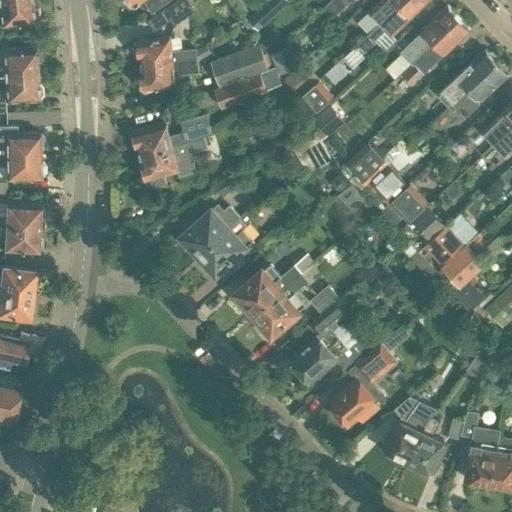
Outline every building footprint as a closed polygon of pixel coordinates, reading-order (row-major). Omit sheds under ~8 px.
[(33,5),(32,0),(0,0),(0,23),(2,24),(2,25),(35,21),(35,19),(37,15),(36,8),(33,5)] [(125,0),(128,4),(134,3),(135,4),(136,3),(137,4),(141,1),(140,0),(145,0),(153,11),(169,0),(125,0)] [(174,20),(194,6),(189,0),(178,0),(166,8),(174,20)] [(267,22),(290,0),(266,0),(256,10),(267,22)] [(332,0),(319,13),(328,22),(351,0),(332,0)] [(393,34),(412,17),(429,0),(405,0),(384,20),(382,22),(358,44),(366,51),(377,40),(376,39),(387,28),(393,34)] [(384,20),(405,0),(380,0),(370,10),(382,22),(384,20)] [(413,60),(460,16),(449,5),(423,28),(425,31),(404,50),(413,60)] [(446,53),(471,29),(460,16),(413,60),(414,60),(402,71),(413,83),(446,52),(446,53)] [(277,24),(260,32),(267,48),(284,41),(277,24)] [(140,54),(141,64),(190,60),(199,59),(198,50),(198,47),(173,50),(172,35),(138,39),(138,41),(136,44),(137,51),(140,54)] [(220,82),(220,84),(269,67),(260,42),(211,60),(220,82)] [(207,44),(198,50),(199,59),(212,51),(209,47),(207,44)] [(280,74),(299,61),(291,44),(270,53),(276,65),(275,65),(276,67),(280,74)] [(37,48),(37,47),(4,48),(4,47),(0,47),(0,73),(38,72),(38,62),(41,59),(41,52),(37,48)] [(451,105),(498,61),(487,49),(440,93),(451,105)] [(190,60),(141,64),(142,73),(139,77),(140,83),(143,86),(144,88),(177,85),(176,73),(200,71),(199,59),(190,60)] [(305,60),(283,78),(300,96),(320,79),(321,78),(305,60)] [(463,117),(481,100),(510,73),(498,61),(451,105),(463,117)] [(280,74),(276,67),(275,65),(269,67),(220,84),(215,86),(222,107),(268,91),(267,88),(282,82),(280,74)] [(42,86),(39,82),(38,72),(0,73),(0,98),(6,98),(6,99),(39,98),(39,96),(42,93),(42,86)] [(320,79),(300,96),(315,112),(335,94),(320,79)] [(499,139),(511,126),(511,100),(502,110),(506,114),(503,117),(499,113),(482,129),(495,142),(499,139)] [(329,134),(345,120),(331,103),(314,117),(315,117),(311,121),(322,139),(328,133),(329,134)] [(198,137),(212,130),(208,114),(182,121),(185,130),(170,134),(166,120),(134,130),(134,131),(132,136),(134,142),(138,145),(140,153),(198,137)] [(291,139),(296,147),(317,134),(307,119),(299,124),(303,132),(291,139)] [(508,156),(511,151),(511,126),(499,139),(495,142),(508,156)] [(180,174),(197,169),(191,151),(208,146),(204,134),(213,131),(212,130),(198,137),(140,153),(143,163),(141,167),(143,174),(147,177),(147,178),(148,178),(150,186),(167,181),(164,173),(179,169),(180,174)] [(41,133),(41,132),(6,132),(6,143),(0,143),(0,152),(41,153),(41,148),(42,148),(46,144),(46,137),(42,133),(41,133)] [(309,173),(332,159),(320,138),(296,151),(309,173)] [(383,156),(368,140),(346,161),(348,162),(343,166),(362,189),(389,164),(388,163),(402,150),(396,143),(383,156)] [(41,160),(41,153),(0,152),(0,163),(7,164),(7,177),(41,176),(41,175),(43,175),(46,171),(46,164),(42,160),(41,160)] [(407,185),(408,184),(389,164),(362,189),(380,210),(407,185)] [(511,168),(510,166),(497,179),(503,186),(511,177),(511,168)] [(424,180),(431,173),(427,168),(420,175),(424,180)] [(333,185),(337,189),(342,190),(347,186),(347,180),(344,176),(338,175),(334,179),(333,185)] [(231,183),(217,191),(223,197),(235,187),(231,183)] [(346,203),(359,193),(353,185),(340,195),(346,203)] [(408,222),(412,218),(426,206),(407,185),(380,210),(395,225),(403,217),(408,222)] [(41,203),(8,202),(7,203),(0,202),(0,226),(40,228),(40,219),(44,215),(44,208),(41,204),(41,203)] [(225,210),(219,204),(213,209),(212,207),(182,235),(199,254),(240,217),(230,205),(225,210)] [(431,239),(446,225),(427,204),(426,206),(412,218),(431,239)] [(217,274),(247,246),(247,245),(253,240),(243,229),(247,225),(246,224),(255,215),(249,209),(240,217),(199,254),(217,274)] [(441,263),(466,241),(449,222),(446,225),(431,239),(424,245),(441,263)] [(39,251),(39,250),(43,247),(43,239),(40,235),(40,228),(0,226),(0,235),(6,236),(6,250),(39,251)] [(262,252),(282,237),(274,227),(255,242),(262,252)] [(466,244),(443,266),(462,287),(485,265),(466,244)] [(254,312),(308,267),(307,267),(314,260),(307,252),(281,274),(272,263),(265,269),(264,268),(237,292),(238,293),(235,296),(244,306),(247,304),(254,312)] [(39,282),(40,275),(37,270),(37,269),(0,264),(0,288),(9,290),(34,293),(35,286),(39,282)] [(272,334),(300,311),(299,310),(306,304),(295,291),(309,279),(308,279),(314,274),(308,267),(254,312),(262,322),(259,325),(268,335),(271,333),(272,334)] [(439,274),(427,278),(430,288),(441,284),(439,274)] [(472,281),(460,292),(477,311),(489,299),(472,281)] [(325,310),(340,298),(341,297),(329,283),(311,299),(312,300),(322,313),(325,310)] [(511,287),(508,287),(486,308),(503,326),(511,317),(511,287)] [(0,312),(31,317),(31,316),(35,313),(36,305),(33,300),(34,293),(9,290),(0,288),(0,312)] [(341,300),(340,298),(325,310),(322,313),(309,324),(319,336),(291,360),(298,369),(297,373),(303,380),(307,380),(308,382),(326,367),(330,367),(338,361),(338,357),(349,348),(335,329),(340,325),(337,322),(350,311),(341,300)] [(477,335),(481,339),(491,329),(487,325),(477,335)] [(24,365),(30,341),(0,333),(0,366),(9,369),(11,361),(24,365)] [(362,419),(377,406),(379,405),(376,402),(384,395),(372,381),(396,361),(380,343),(355,365),(363,373),(331,401),(330,400),(329,402),(348,424),(350,423),(349,422),(357,416),(361,421),(362,419)] [(479,377),(489,360),(477,354),(466,369),(479,377)] [(0,421),(11,423),(12,418),(14,418),(20,390),(0,385),(0,421)] [(409,461),(426,426),(433,416),(432,416),(437,407),(410,394),(395,408),(401,416),(385,449),(409,461)] [(491,483),(498,435),(499,430),(477,426),(480,412),(468,410),(462,434),(474,436),(473,443),(473,442),(467,479),(491,483)] [(432,472),(446,442),(433,436),(441,420),(433,416),(426,426),(409,461),(432,472)] [(449,435),(460,438),(465,419),(454,416),(449,435)] [(511,486),(511,449),(498,447),(501,430),(499,430),(498,435),(491,483),(511,486)]
